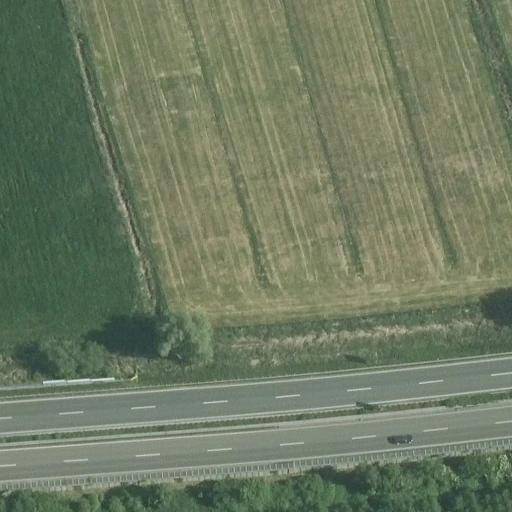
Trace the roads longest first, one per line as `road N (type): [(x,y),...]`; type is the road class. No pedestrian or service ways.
road 1 (motorway): [(0,469),(511,425)]
road 2 (motorway): [(511,378),(0,421)]
